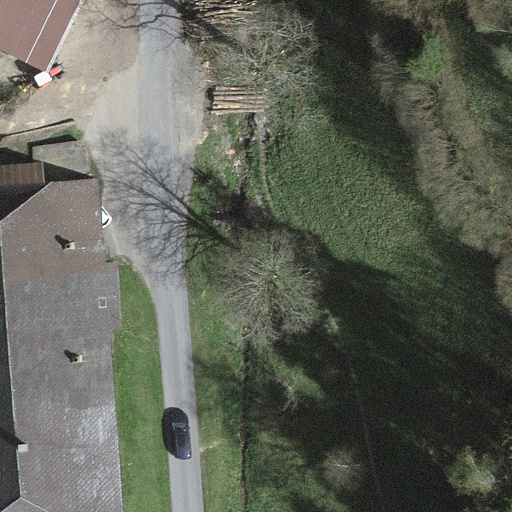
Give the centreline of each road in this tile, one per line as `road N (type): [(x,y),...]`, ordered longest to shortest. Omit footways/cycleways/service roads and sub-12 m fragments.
road 1 (track): [(188,511),(157,110)]
road 2 (track): [(0,129),(157,110)]
